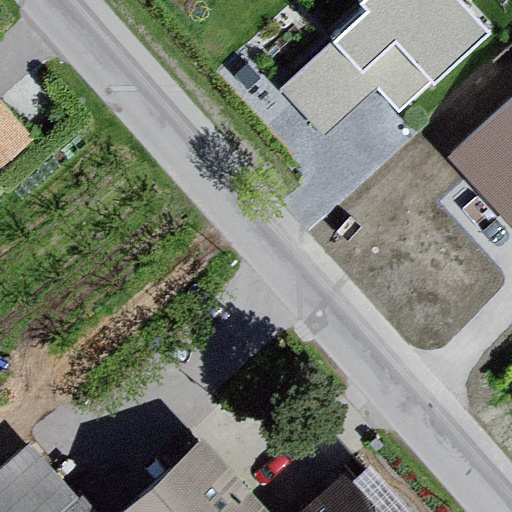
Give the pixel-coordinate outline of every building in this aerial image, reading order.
[(488,21),(468,0),(332,0),(311,20),(327,37),(284,77),(323,117),(375,68),(405,100),(488,21)] [(0,158),(33,130),(0,92),(0,158)] [(511,105),(456,156),(511,217),(511,105)] [(243,511),(175,434),(84,511),(243,511)] [(63,511),(13,441),(0,451),(0,511),(63,511)] [(363,511),(326,465),(268,511),(363,511)]
